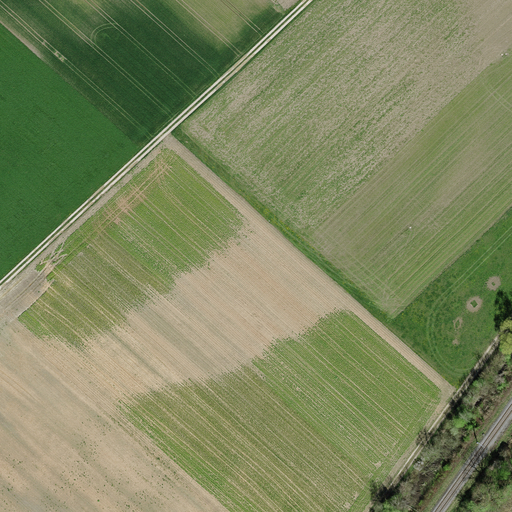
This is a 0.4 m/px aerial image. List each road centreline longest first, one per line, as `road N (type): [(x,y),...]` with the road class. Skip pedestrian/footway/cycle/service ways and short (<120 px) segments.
road 1 (track): [(307,0),(0,285)]
road 2 (track): [(374,511),(511,319)]
